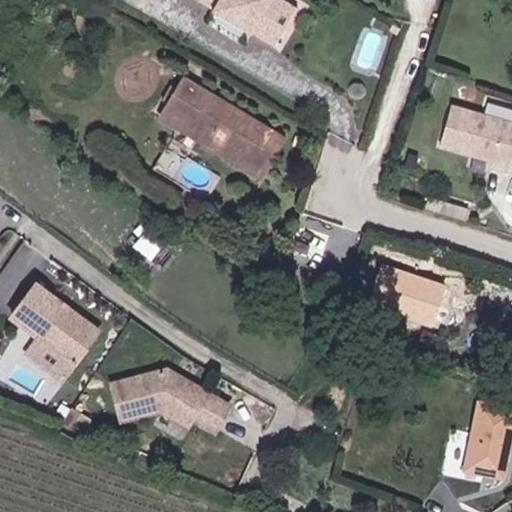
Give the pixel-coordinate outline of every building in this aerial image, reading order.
[(192,0),(189,13),(220,20),(218,25),(262,34),(263,29),(289,38),(297,0),(192,0)] [(186,86),(167,117),(200,137),(203,132),(217,140),(220,135),(226,139),(220,148),(263,174),(282,143),(186,86)] [(509,175),(511,165),(511,128),(453,111),(441,149),(472,159),(473,155),(479,157),(481,162),(494,166),(493,170),(509,175)] [(329,261),(334,243),(309,235),(303,252),(329,261)] [(33,286),(10,319),(41,339),(74,362),(95,332),(33,286)] [(74,362),(41,339),(30,356),(63,379),(74,362)] [(227,410),(159,385),(111,411),(128,444),(160,426),(190,437),(193,427),(218,436),(227,410)] [(511,410),(489,406),(475,475),(511,482),(511,410)]
